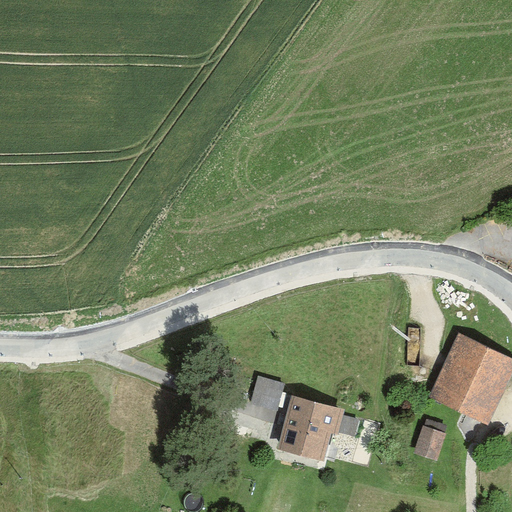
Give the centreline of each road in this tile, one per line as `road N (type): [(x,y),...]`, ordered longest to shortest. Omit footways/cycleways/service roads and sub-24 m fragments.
road 1 (tertiary): [(172,311),(275,268),(351,252),(474,267),(511,297)]
road 2 (tertiary): [(172,311),(48,342),(0,338)]
